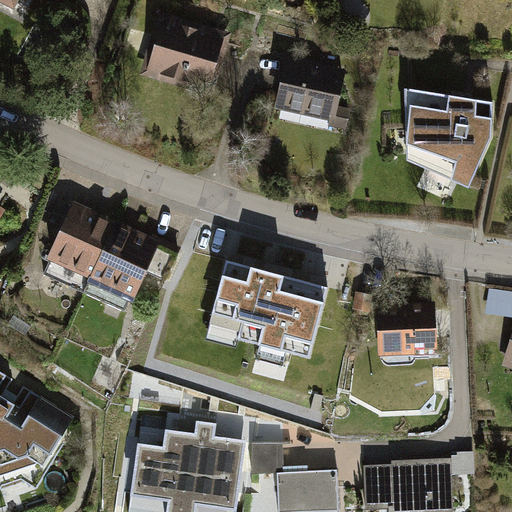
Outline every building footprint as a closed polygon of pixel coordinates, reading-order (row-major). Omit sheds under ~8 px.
[(0,0),(0,2),(28,15),(35,0),(0,0)] [(140,77),(212,97),(230,35),(158,15),(140,77)] [(273,116),(335,128),(348,67),(286,55),(273,116)] [(401,88),(398,159),(472,192),(493,145),(495,100),(401,88)] [(0,239),(14,217),(0,207),(0,197),(4,192),(0,189),(0,239)] [(120,225),(70,201),(41,264),(91,288),(120,225)] [(120,225),(91,288),(143,309),(169,245),(120,225)] [(290,346),(313,352),(329,293),(225,264),(202,347),(238,357),(240,349),(256,353),(253,363),(283,372),(290,346)] [(380,307),(382,353),(437,350),(434,304),(380,307)] [(511,334),(502,368),(511,370),(511,334)] [(13,379),(0,370),(0,486),(1,485),(21,478),(36,487),(78,418),(23,385),(17,395),(7,389),(13,379)] [(194,433),(141,425),(128,511),(127,511),(234,511),(246,440),(211,435),(213,422),(196,420),(194,433)] [(282,442),(252,444),(254,474),(277,473),(279,511),(337,511),(336,470),(283,473),(282,442)] [(392,468),(366,469),(368,508),(390,507),(390,511),(453,511),(451,461),(392,464),(392,468)]
